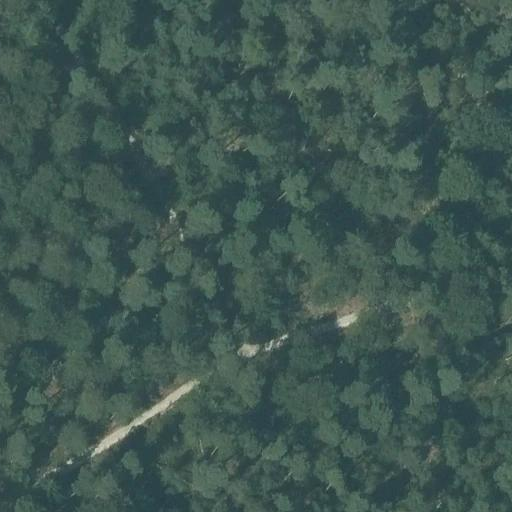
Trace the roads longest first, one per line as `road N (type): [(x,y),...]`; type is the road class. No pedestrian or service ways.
road 1 (track): [(511,279),(491,278),(229,363),(2,511)]
road 2 (track): [(229,363),(209,284),(44,0)]
